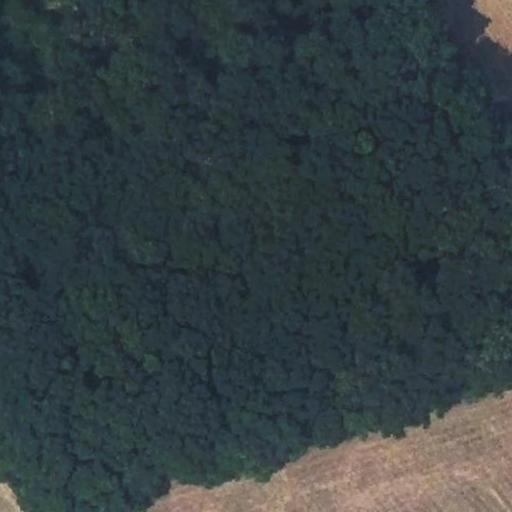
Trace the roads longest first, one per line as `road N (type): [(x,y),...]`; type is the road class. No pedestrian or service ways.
road 1 (track): [(511,192),(455,125),(373,59),(261,23),(164,11),(83,14),(27,0)]
road 2 (track): [(391,0),(455,125)]
